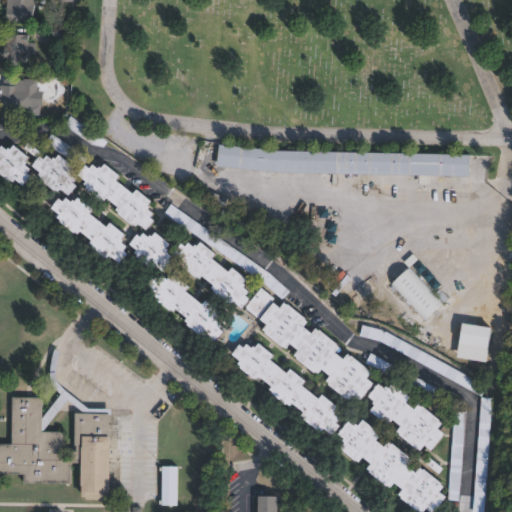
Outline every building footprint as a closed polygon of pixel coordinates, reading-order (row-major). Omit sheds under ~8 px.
[(43,0),(43,9),(30,9),(30,21),(6,20),(6,0),(43,0)] [(39,42),(38,55),(23,53),(22,66),(8,64),(9,58),(3,58),(4,46),(9,47),(9,44),(5,43),(6,34),(29,36),(29,41),(39,42)] [(68,45),(51,45),(51,34),(68,34),(68,45)] [(38,79),(37,104),(42,104),(41,116),(27,115),(27,112),(19,112),(10,112),(10,108),(2,108),(3,85),(6,85),(6,80),(20,80),(19,86),(24,86),(25,79),(38,79)] [(99,136),(93,144),(68,126),(74,117),(99,136)] [(89,158),(83,167),(47,142),(53,133),(89,158)] [(470,155),(470,177),(276,173),(219,166),(222,145),(277,151),(470,155)] [(15,146),(29,157),(26,161),(29,163),(27,166),(32,170),(29,173),(33,176),(25,186),(17,179),(14,182),(0,170),(0,150),(3,146),(9,150),(11,148),(12,149),(15,146)] [(61,156),(75,166),(71,171),(73,172),(72,175),(76,178),(74,181),(78,185),(70,195),(62,189),(60,191),(41,177),(44,174),(33,165),(40,156),(45,160),(49,156),(53,159),(55,157),(58,160),(61,156)] [(94,164),(99,168),(101,166),(103,168),(106,164),(121,176),(118,180),(135,194),(138,190),(153,201),(150,205),(152,207),(150,209),(154,213),(151,217),(155,220),(147,230),(140,225),(137,228),(116,211),(120,206),(108,197),(105,201),(85,185),(88,181),(80,175),(87,166),(91,168),(94,164)] [(234,201),(232,205),(232,206),(226,204),(226,205),(224,209),(206,202),(208,198),(210,192),(234,201)] [(79,197),(94,209),(91,214),(108,227),(111,223),(126,234),(123,239),(125,240),(123,242),(128,246),(125,251),(128,254),(121,263),(113,256),(111,259),(91,243),(93,240),(81,231),(79,234),(58,218),(62,214),(54,208),(60,199),(64,202),(68,198),(73,202),(74,200),(76,202),(79,197)] [(262,267),(256,276),(166,213),(172,204),(262,267)] [(156,233),(171,244),(167,248),(169,250),(168,252),(173,256),(170,260),(173,262),(166,271),(159,266),(156,269),(136,253),(139,250),(131,244),(139,235),(142,237),(145,233),(150,237),(151,235),(153,237),(156,233)] [(202,242),(216,254),(213,258),(231,272),(233,268),(247,279),(244,283),(247,285),(245,287),(250,291),(247,295),(251,298),(243,308),(234,302),(231,305),(212,290),(215,286),(203,276),(201,279),(180,263),(183,260),(174,253),(182,243),(187,246),(190,243),(195,247),(196,245),(198,247),(202,242)] [(443,303),(426,319),(393,285),(409,269),(443,303)] [(290,292),(283,299),(265,281),(271,274),(290,292)] [(175,275),(190,286),(187,290),(205,304),(208,301),(222,312),(218,316),(220,318),(218,320),(224,324),(221,328),(224,331),(217,341),(208,334),(206,337),(186,321),(189,318),(177,308),(174,312),(154,296),(157,293),(149,286),(156,276),(160,280),(164,275),(169,279),(170,277),(172,279),(175,275)] [(276,298),(260,319),(247,308),(263,288),(276,298)] [(275,302),(281,308),(285,303),(309,321),(305,327),(314,334),(318,329),(341,347),(337,352),(345,359),(349,354),(373,373),(368,378),(375,383),(362,400),(354,395),(350,400),(327,383),(332,376),(324,369),(320,374),(296,356),(300,350),(292,344),(288,349),(264,330),(269,325),(261,319),(275,302)] [(494,317),(490,347),(460,343),(464,312),(494,317)] [(487,387),(482,396),(381,340),(362,335),(364,326),(387,332),(487,387)] [(260,342),(275,354),(271,359),(289,373),(292,369),(307,381),(303,385),(320,399),(324,394),(339,405),(334,411),(337,413),(335,415),(340,419),(337,422),(341,425),(334,434),(326,428),(323,431),(303,415),(306,412),(293,402),(290,406),(270,390),(273,386),(260,376),(257,380),(241,367),(245,363),(234,355),(241,346),(245,348),(247,344),(252,348),(254,346),(256,347),(260,342)] [(382,373),(389,366),(373,352),(367,359),(382,373)] [(459,400),(455,408),(415,388),(419,380),(459,400)] [(394,383),(412,397),(407,403),(416,409),(420,404),(444,422),(439,428),(446,433),(433,450),(426,445),(422,450),(398,432),(403,426),(394,420),(389,425),(371,411),(376,404),(374,403),(376,401),(370,396),(380,384),(385,388),(387,386),(389,388),(394,383)] [(60,431),(59,458),(69,458),(69,451),(74,452),(75,414),(108,415),(105,497),(80,496),(82,463),(69,463),(68,483),(22,481),(23,475),(0,473),(0,443),(10,444),(12,398),(41,399),(39,431),(60,431)] [(494,399),(485,511),(475,511),(483,398),(494,399)] [(467,413),(460,500),(449,499),(456,412),(467,413)] [(365,420),(381,435),(377,440),(386,448),(390,442),(413,461),(409,466),(417,473),(421,468),(444,488),(440,492),(447,497),(434,511),(432,511),(427,508),(423,511),(421,511),(401,494),(405,489),(396,482),(391,487),(369,468),(373,464),(364,456),(359,462),(342,448),(346,443),(344,441),(346,438),(340,434),(350,423),(355,427),(357,424),(360,426),(365,420)] [(178,465),(178,505),(162,504),(159,504),(159,500),(162,500),(163,470),(160,470),(160,466),(163,466),(163,465),(178,465)] [(279,511),(259,511),(259,496),(279,496),(279,511)]
